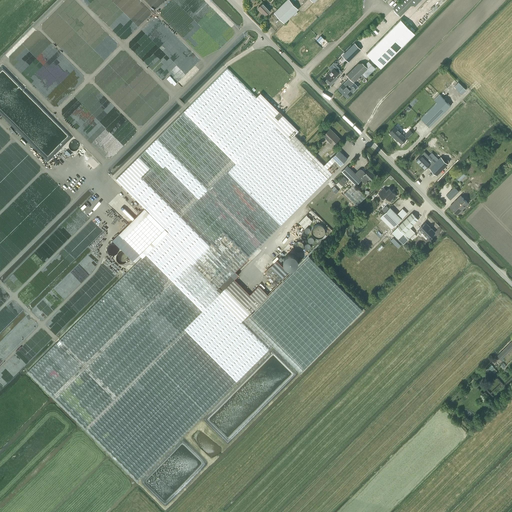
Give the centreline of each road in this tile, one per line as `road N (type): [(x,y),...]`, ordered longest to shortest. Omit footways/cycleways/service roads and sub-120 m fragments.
road 1 (unclassified): [(511,284),(228,0)]
road 2 (unknown): [(95,181),(106,181),(260,31)]
road 3 (unknown): [(248,20),(95,181)]
road 4 (track): [(0,366),(100,262)]
road 5 (unknown): [(0,311),(96,209)]
road 6 (unknown): [(0,279),(95,181)]
